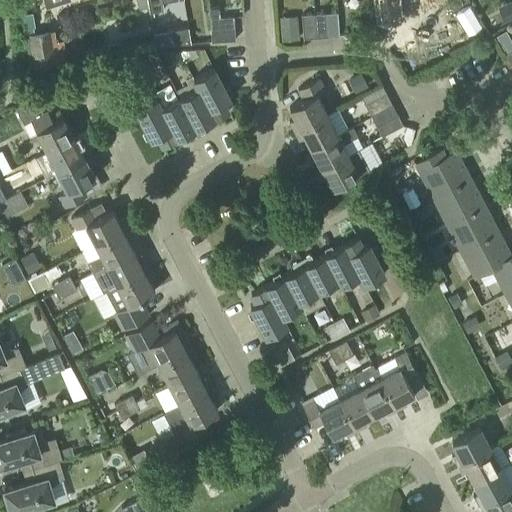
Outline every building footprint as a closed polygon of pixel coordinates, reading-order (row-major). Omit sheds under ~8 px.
[(147,0),(150,12),(163,9),(161,0),(147,0)] [(395,0),(390,0),(391,0),(377,3),(380,27),(398,24),(394,0),(395,0)] [(427,0),(430,20),(447,18),(444,0),(427,0)] [(218,5),(208,7),(210,17),(211,29),(234,27),(234,15),(220,16),(218,5)] [(326,11),(314,12),(316,36),(327,36),(326,11)] [(327,36),(339,35),(337,11),(326,11),(327,36)] [(316,36),(314,12),(301,13),(303,37),(316,36)] [(297,15),(280,16),(280,25),(281,40),(298,39),(297,15)] [(170,44),(191,42),(188,27),(168,30),(170,44)] [(234,27),(211,29),(212,41),(235,39),(234,27)] [(30,34),(30,35),(35,65),(55,62),(50,31),(30,34)] [(124,50),(111,52),(114,66),(126,64),(124,50)] [(213,67),(193,78),(198,87),(160,107),(155,97),(136,107),(152,139),(153,138),(158,136),(163,145),(229,110),(224,101),(229,98),(213,67)] [(361,71),(348,78),(355,92),(368,85),(361,71)] [(294,130),(327,113),(316,93),(325,89),(319,77),(298,88),(303,99),(289,106),(295,117),(289,120),(294,130)] [(365,104),(386,92),(382,84),(361,96),(365,104)] [(365,104),(371,114),(392,103),(386,92),(365,104)] [(36,130),(37,129),(47,149),(74,136),(60,109),(50,114),(48,110),(43,112),(37,101),(14,106),(29,134),(37,130),(36,130)] [(398,114),(392,103),(371,114),(377,125),(398,114)] [(337,133),(327,113),(294,130),(299,139),(305,136),(311,147),(337,133)] [(377,125),(383,135),(403,124),(398,114),(377,125)] [(337,133),(311,147),(316,157),(310,161),(315,170),(348,153),(343,144),(357,136),(352,126),(337,133)] [(74,136),(47,149),(58,170),(90,153),(85,143),(79,146),(74,136)] [(372,142),(360,147),(368,167),(381,162),(372,142)] [(348,153),(315,170),(320,180),(326,177),(332,188),(368,169),(357,148),(348,153)] [(431,196),(470,175),(460,157),(456,149),(446,155),(442,148),(415,162),(418,168),(417,168),(431,196)] [(90,153),(58,170),(68,189),(59,194),(65,205),(86,195),(81,184),(95,177),(89,166),(95,162),(90,153)] [(484,202),(470,175),(431,196),(445,222),(484,202)] [(16,181),(1,188),(6,197),(20,190),(16,181)] [(20,190),(6,197),(6,198),(0,201),(0,202),(6,215),(28,204),(20,190)] [(86,223),(96,242),(128,225),(124,217),(118,220),(112,208),(106,211),(101,200),(71,216),(77,228),(86,223)] [(426,212),(421,201),(412,206),(418,216),(426,212)] [(484,202),(445,222),(459,248),(497,228),(484,202)] [(102,253),(87,261),(92,271),(133,249),(127,239),(134,236),(128,225),(96,242),(102,253)] [(511,254),(497,228),(459,248),(473,274),(511,254)] [(324,302),(318,290),(337,280),(339,284),(359,274),(364,283),(384,273),(368,242),(362,245),(357,236),(313,258),(310,252),(291,263),(294,269),(251,292),(256,301),(250,304),(266,335),(287,324),(282,315),(300,305),(304,312),(324,302)] [(139,260),(133,249),(92,271),(103,291),(105,290),(150,266),(145,257),(139,260)] [(33,251),(20,257),(27,273),(41,266),(33,251)] [(504,292),(511,287),(511,253),(511,254),(473,274),(474,277),(491,268),(504,292)] [(15,258),(1,265),(12,286),(26,278),(15,258)] [(155,276),(150,266),(105,290),(115,310),(113,311),(122,328),(149,314),(140,298),(155,290),(149,279),(155,276)] [(61,278),(68,293),(76,289),(69,274),(61,278)] [(51,283),(58,298),(68,293),(61,278),(51,283)] [(463,303),(456,291),(445,297),(452,309),(463,303)] [(361,310),(367,321),(378,315),(372,305),(361,310)] [(475,315),(462,322),(467,332),(480,325),(475,315)] [(334,320),(340,333),(349,328),(343,316),(334,320)] [(160,335),(152,319),(124,333),(134,350),(139,348),(143,357),(153,352),(158,362),(191,345),(186,336),(185,336),(176,321),(162,328),(165,333),(160,335)] [(332,338),(340,333),(334,320),(325,325),(332,338)] [(345,339),(336,344),(344,358),(353,353),(345,339)] [(328,348),(335,363),(344,358),(336,344),(328,348)] [(0,373),(25,363),(18,346),(1,348),(0,345),(0,373)] [(169,383),(196,369),(190,358),(196,355),(191,345),(158,362),(169,383)] [(288,345),(275,352),(281,364),(294,357),(288,345)] [(25,363),(32,380),(64,366),(57,349),(25,363)] [(511,360),(506,350),(494,356),(501,368),(511,361),(511,360)] [(406,351),(388,360),(375,367),(372,363),(397,409),(406,404),(403,398),(414,392),(406,378),(417,372),(406,351)] [(25,363),(0,373),(0,376),(3,385),(0,386),(0,414),(1,416),(4,415),(15,411),(15,410),(18,409),(17,405),(24,402),(19,390),(32,380),(25,363)] [(301,363),(287,370),(295,386),(309,378),(301,363)] [(387,414),(397,409),(372,363),(353,373),(360,386),(359,386),(373,413),(384,408),(387,414)] [(101,369),(90,375),(99,393),(116,384),(110,371),(101,369)] [(169,383),(180,402),(212,385),(207,376),(201,379),(196,369),(169,383)] [(217,395),(212,385),(180,402),(180,403),(163,412),(173,431),(174,431),(182,427),(188,439),(209,427),(203,417),(217,410),(211,398),(217,395)] [(362,419),(373,413),(359,386),(339,397),(356,430),(366,425),(362,419)] [(131,393),(123,398),(130,412),(139,407),(131,393)] [(346,435),(356,430),(339,397),(319,407),(314,399),(303,405),(314,426),(325,421),(332,435),(343,429),(346,435)] [(121,417),(130,412),(123,398),(114,402),(121,417)] [(489,446),(478,426),(452,440),(458,451),(452,454),(457,464),(489,446)] [(31,467),(59,459),(62,458),(73,454),(71,445),(59,448),(55,436),(44,440),(40,427),(25,432),(24,428),(21,429),(20,429),(9,432),(9,433),(6,434),(7,437),(0,439),(0,464),(28,456),(31,467)] [(500,466),(489,446),(457,464),(462,473),(468,470),(473,481),(500,466)] [(35,479),(4,488),(11,511),(15,510),(15,511),(30,511),(30,510),(33,509),(44,506),(44,505),(48,504),(46,500),(54,498),(50,486),(64,477),(59,459),(31,467),(35,479)] [(500,466),(473,481),(479,491),(473,494),(478,504),(510,487),(500,466)] [(153,477),(148,467),(130,476),(135,486),(153,477)] [(511,511),(511,489),(510,487),(478,504),(482,511),(485,511),(489,510),(489,511),(511,511)] [(115,511),(163,511),(152,490),(121,506),(115,511)]
